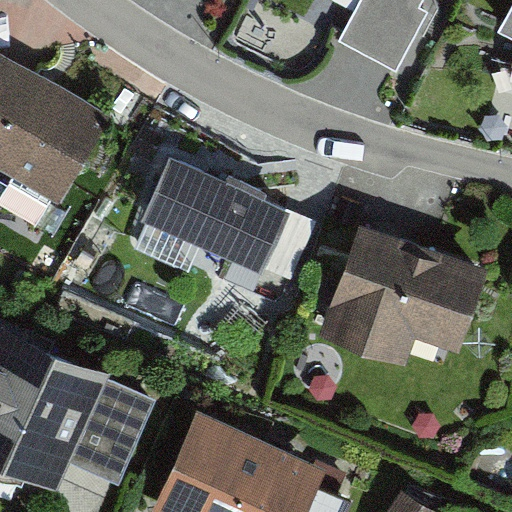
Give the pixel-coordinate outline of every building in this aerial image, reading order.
[(420,0),(359,0),(340,37),(397,67),(429,7),(420,2),(420,0)] [(511,39),(511,11),(501,33),(511,39)] [(102,101),(2,44),(0,47),(0,164),(58,198),(104,119),(102,101)] [(170,156),(140,220),(262,275),(265,269),(291,211),(170,156)] [(319,224),(291,211),(265,269),(293,282),(319,224)] [(489,257),(361,214),(322,329),(408,358),(416,332),(459,347),(489,257)] [(52,341),(3,318),(0,325),(0,460),(4,462),(57,486),(70,458),(107,376),(109,372),(111,367),(52,341)] [(159,395),(109,372),(107,376),(70,458),(120,480),(159,395)] [(327,468),(198,412),(153,511),(307,511),(319,486),(327,468)] [(349,511),(354,501),(319,486),(307,511),(349,511)] [(435,511),(403,492),(389,511),(435,511)]
